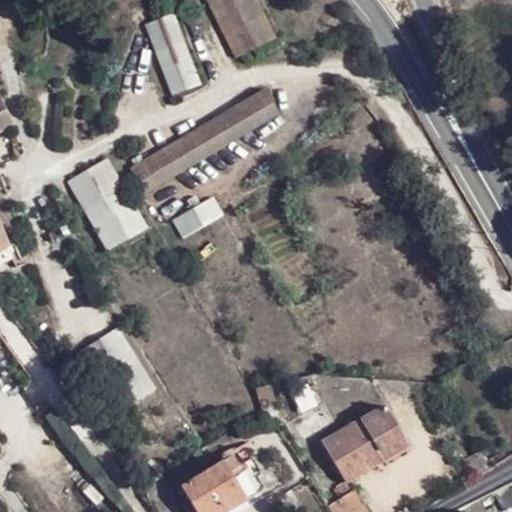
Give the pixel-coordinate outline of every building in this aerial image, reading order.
[(273,38),(253,0),(205,0),(234,60),(273,38)] [(196,86),(170,13),(142,23),(164,91),(167,94),(173,93),(196,86)] [(276,112),(263,89),(128,169),(141,192),(276,112)] [(0,130),(10,122),(0,109),(0,130)] [(110,157),(67,178),(104,251),(147,229),(110,157)] [(246,268),(207,199),(168,219),(207,290),(246,268)] [(193,307),(149,228),(121,243),(166,323),(193,307)] [(0,266),(15,257),(0,230),(0,266)] [(152,387),(112,326),(87,342),(127,405),(152,387)] [(360,466),(365,474),(385,463),(377,447),(400,436),(383,407),(319,440),(338,478),(360,466)] [(377,447),(385,463),(409,450),(400,436),(377,447)] [(184,485),(194,511),(216,511),(251,496),(263,490),(253,465),(242,468),(236,460),(184,485)] [(349,482),(365,474),(360,466),(338,478),(340,483),(343,484),(349,482)] [(161,511),(245,511),(267,502),(263,490),(251,496),(216,511),(180,511),(176,502),(161,511)] [(332,504),(336,511),(367,511),(354,491),(332,504)] [(483,511),(476,498),(456,508),(457,511),(483,511)]
